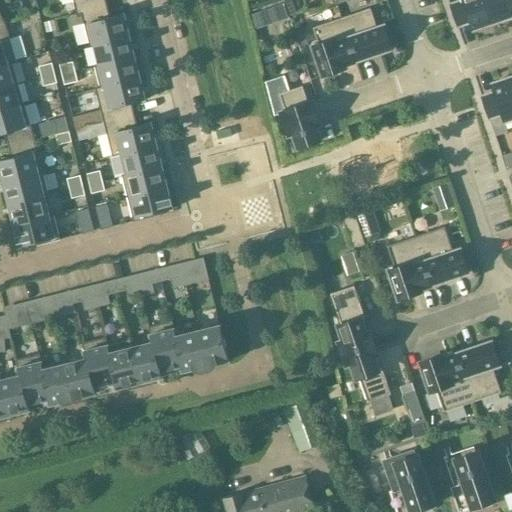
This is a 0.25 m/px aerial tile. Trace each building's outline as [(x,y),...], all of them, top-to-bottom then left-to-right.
[(73,0),(77,14),(108,6),(106,0),(73,0)] [(473,30),(493,23),(485,0),(462,0),(463,0),(451,4),(458,26),(470,22),(473,30)] [(485,0),(493,23),(511,16),(511,15),(506,0),(485,0)] [(111,17),(108,6),(77,14),(77,15),(82,13),(90,46),(102,43),(130,35),(124,14),(111,17)] [(256,13),(259,25),(281,20),(278,8),(256,13)] [(371,8),(342,18),(357,61),(392,49),(384,26),(378,28),(371,8)] [(357,61),(342,18),(313,27),(319,45),(313,47),(323,76),(346,68),(345,65),(357,61)] [(0,65),(17,61),(6,23),(0,25),(0,65)] [(95,45),(100,64),(135,56),(130,35),(102,43),(90,46),(95,45)] [(140,77),(135,56),(100,64),(95,66),(100,87),(96,88),(96,89),(140,77)] [(0,88),(18,83),(12,63),(17,62),(17,61),(0,65),(0,88)] [(60,65),(62,75),(75,71),(73,62),(60,65)] [(39,66),(42,76),(55,73),(52,63),(39,66)] [(78,81),(75,71),(62,75),(65,85),(78,81)] [(57,83),(55,73),(42,76),(44,86),(57,83)] [(146,99),(140,77),(96,89),(104,122),(135,114),(132,103),(146,99)] [(511,119),(511,79),(511,77),(491,84),(494,92),(482,96),(489,118),(501,114),(504,122),(511,119)] [(0,110),(24,104),(18,83),(0,88),(0,110)] [(299,148),(321,140),(317,128),(320,127),(312,105),(310,106),(305,90),(283,97),(288,113),(285,114),(293,136),(295,135),(299,148)] [(0,134),(5,133),(9,146),(35,139),(24,104),(0,110),(0,134)] [(138,126),(135,114),(104,122),(113,155),(157,144),(151,123),(138,126)] [(57,134),(59,144),(72,141),(70,131),(57,134)] [(3,181),(4,183),(43,173),(35,139),(9,146),(12,157),(1,160),(0,160),(0,167),(4,181),(3,181)] [(162,165),(157,144),(113,155),(113,156),(122,154),(127,173),(122,174),(122,175),(162,165)] [(511,167),(511,152),(502,156),(507,170),(511,167)] [(167,186),(162,165),(122,175),(128,196),(167,186)] [(87,174),(90,183),(103,180),(100,170),(87,174)] [(8,202),(9,204),(49,194),(43,173),(4,183),(4,184),(9,202),(8,202)] [(67,179),(70,188),(83,185),(80,175),(67,179)] [(105,190),(103,180),(90,183),(92,193),(105,190)] [(455,207),(447,184),(433,189),(441,212),(455,207)] [(85,195),(83,185),(70,188),(72,198),(85,195)] [(173,208),(167,186),(128,196),(134,221),(156,216),(155,213),(173,208)] [(54,215),(49,194),(9,204),(9,205),(10,205),(14,223),(14,225),(54,215)] [(113,226),(107,204),(96,207),(101,229),(113,226)] [(77,211),(82,234),(94,231),(89,208),(77,211)] [(354,248),(366,244),(355,214),(343,218),(354,248)] [(54,215),(14,225),(15,226),(19,244),(20,247),(37,242),(38,245),(60,239),(54,215)] [(445,226),(416,236),(433,285),(468,273),(460,249),(454,251),(445,226)] [(433,285),(416,236),(388,246),(395,268),(389,270),(399,299),(422,291),(421,288),(433,285)] [(204,257),(193,260),(198,282),(209,279),(204,257)] [(168,266),(158,268),(161,281),(171,279),(168,266)] [(161,281),(158,268),(149,271),(152,284),(161,281)] [(114,279),(117,292),(127,290),(123,277),(114,279)] [(108,295),(117,292),(114,279),(105,282),(108,295)] [(340,341),(344,353),(373,343),(369,332),(367,332),(363,320),(366,319),(355,286),(331,294),(342,325),(338,326),(343,340),(340,341)] [(80,288),(70,291),(73,303),(82,301),(80,288)] [(76,312),(73,303),(70,291),(60,293),(66,315),(76,312)] [(26,302),(29,314),(31,323),(41,321),(36,299),(26,302)] [(29,314),(26,302),(16,304),(20,317),(29,314)] [(185,371),(172,320),(149,326),(162,377),(163,376),(161,371),(182,366),(183,369),(182,369),(183,371),(185,371)] [(172,320),(185,371),(186,370),(195,368),(197,369),(199,370),(201,370),(203,371),(205,371),(207,370),(198,330),(196,331),(176,336),(175,330),(175,328),(174,328),(172,320)] [(199,330),(198,330),(207,370),(209,370),(211,369),(213,368),(214,367),(216,365),(217,364),(218,362),(226,360),(230,360),(229,357),(221,327),(221,324),(217,325),(199,330)] [(160,377),(162,377),(149,326),(148,326),(152,342),(132,347),(130,339),(129,340),(140,382),(142,382),(141,381),(160,377)] [(117,388),(118,388),(105,337),(83,343),(95,393),(97,393),(96,390),(95,387),(116,382),(117,388)] [(140,382),(129,340),(108,345),(106,337),(105,337),(118,388),(120,387),(138,382),(138,383),(140,382)] [(492,342),(456,354),(473,402),(502,392),(493,367),(500,365),(492,342)] [(66,363),(65,363),(73,399),(93,394),(95,393),(83,343),(82,343),(86,358),(66,363)] [(377,355),(373,343),(344,353),(348,365),(351,364),(356,378),(359,377),(368,402),(391,394),(382,367),(379,368),(375,356),(377,355)] [(40,353),(39,354),(52,404),(54,404),(53,403),(73,399),(65,363),(63,364),(44,369),(42,364),(43,363),(42,361),(40,353)] [(39,354),(17,359),(29,410),(31,409),(30,407),(29,407),(29,404),(49,399),(50,405),(52,404),(39,354)] [(444,412),(473,402),(456,354),(445,358),(444,355),(420,363),(430,392),(436,390),(444,412)] [(0,379),(0,385),(7,415),(9,415),(27,410),(29,410),(17,359),(16,359),(18,367),(17,367),(18,370),(20,375),(0,380),(0,379)] [(403,395),(413,425),(424,421),(426,421),(415,391),(403,395)] [(299,452),(326,442),(310,399),(283,409),(299,452)] [(459,511),(471,511),(486,507),(484,503),(495,499),(479,451),(456,459),(463,482),(451,487),(459,511)] [(397,511),(422,511),(425,511),(424,507),(435,503),(419,455),(395,463),(403,486),(390,491),(397,511)] [(223,498),(226,511),(299,511),(315,508),(307,476),(245,492),(245,493),(223,498)]
